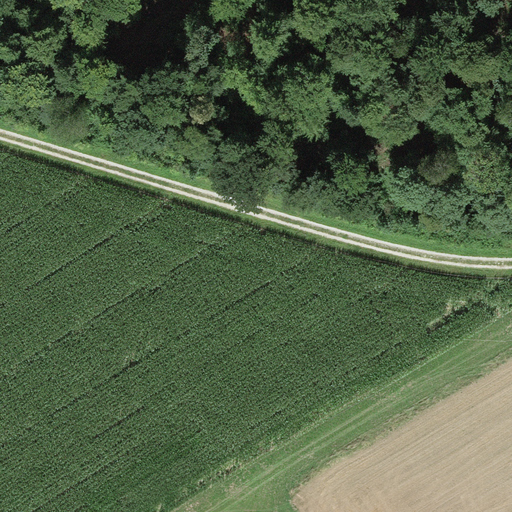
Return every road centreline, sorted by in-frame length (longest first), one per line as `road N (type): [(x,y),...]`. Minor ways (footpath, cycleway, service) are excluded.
road 1 (track): [(511,265),(368,247),(0,143)]
road 2 (track): [(368,150),(407,132),(511,34)]
